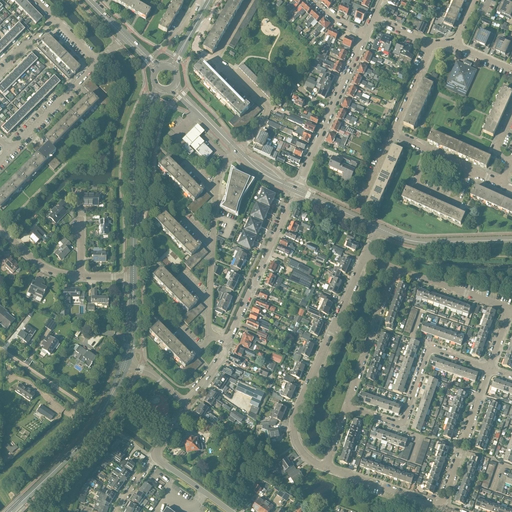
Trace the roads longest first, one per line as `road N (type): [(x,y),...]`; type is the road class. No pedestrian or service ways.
road 1 (unclassified): [(326,467),(302,454),(293,418),(363,258)]
road 2 (residential): [(225,341),(208,334),(215,191),(238,151)]
road 3 (residential): [(347,407),(401,427),(428,348),(489,369)]
road 4 (tertiary): [(10,511),(85,434),(125,363)]
road 5 (residential): [(238,151),(269,106),(193,46),(204,25)]
road 6 (residential): [(225,341),(296,190)]
road 7 (tertiary): [(133,277),(133,160),(146,112)]
road 8 (residential): [(347,407),(394,269)]
road 9 (residential): [(441,506),(489,369)]
road 10 (tertiary): [(511,239),(418,241),(376,226)]
road 11 (residential): [(10,150),(97,62)]
road 12 (unclassified): [(509,309),(394,269)]
